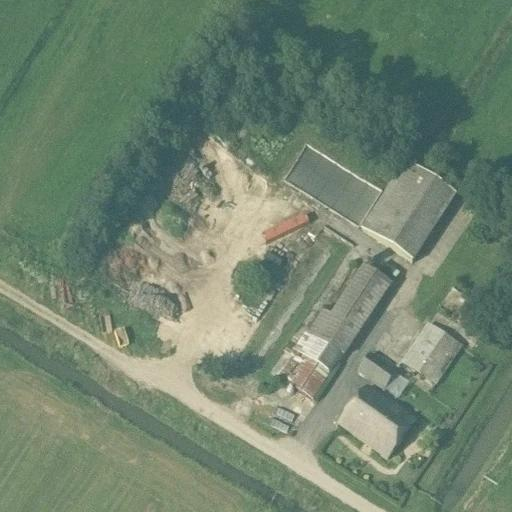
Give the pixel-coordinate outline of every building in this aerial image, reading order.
[(403,167),(361,233),(409,264),(451,199),(403,167)] [(393,287),(373,275),(362,267),(330,316),(322,311),(280,376),(292,383),(288,390),(312,403),(330,375),(329,374),(340,358),(345,362),(393,287)] [(427,324),(401,365),(436,388),(463,348),(427,324)] [(370,354),(356,374),(383,394),(397,374),(370,354)] [(365,391),(337,426),(388,461),(416,423),(365,391)]
